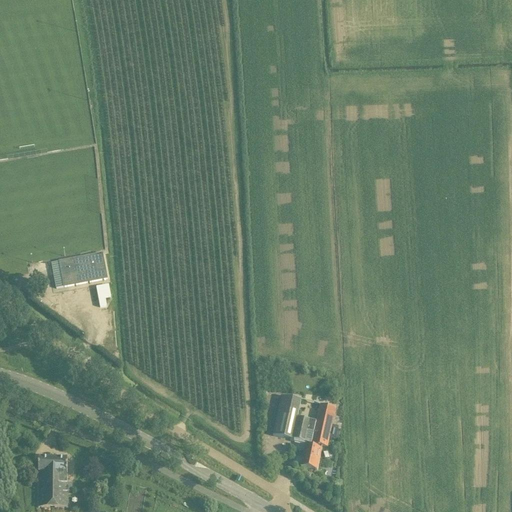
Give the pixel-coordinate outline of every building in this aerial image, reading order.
[(106,280),(101,255),(62,262),(66,287),(106,280)] [(100,308),(106,307),(105,300),(111,298),(108,286),(96,288),(100,308)] [(327,448),(329,439),(336,441),(338,428),(332,426),(336,409),(322,406),(318,424),(297,420),(301,402),(282,398),(273,437),(311,445),(310,447),(306,446),(301,467),(317,471),(323,447),(327,448)] [(39,508),(53,509),(53,459),(39,459),(39,508)] [(72,493),(72,484),(66,484),(66,460),(53,459),(53,509),(67,509),(67,493),(72,493)]
